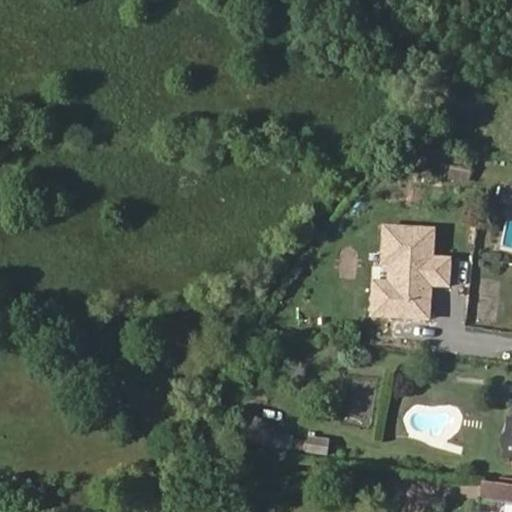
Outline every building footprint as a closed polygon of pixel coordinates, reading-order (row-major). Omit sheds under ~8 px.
[(469,184),(474,160),(452,155),(447,179),(469,184)] [(511,204),(511,185),(503,183),(499,201),(511,204)] [(355,396),(355,422),(368,422),(368,396),(355,396)] [(327,454),(329,441),(309,438),(307,451),(327,454)] [(511,503),(511,484),(483,481),(480,500),(505,502),(511,503)]
